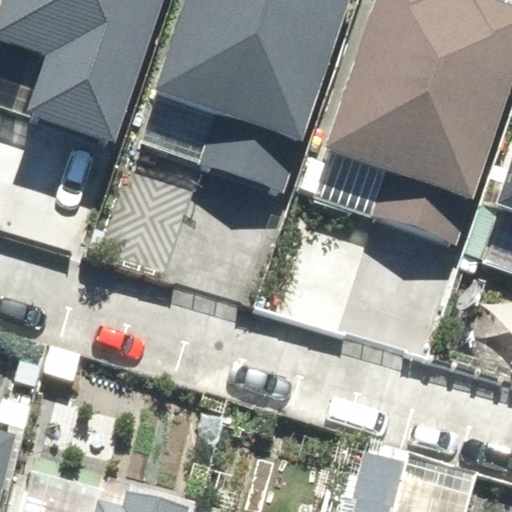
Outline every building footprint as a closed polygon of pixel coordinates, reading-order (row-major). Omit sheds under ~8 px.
[(211,126),(195,176),(276,202),(341,0),(174,0),(141,103),(211,126)] [(375,189),(361,230),(452,260),(511,76),(511,20),(448,0),(365,0),(311,168),(375,189)] [(511,240),(511,125),(478,229),(511,240)] [(0,508),(9,472),(0,469),(0,508)] [(161,511),(122,502),(119,511),(161,511)]
